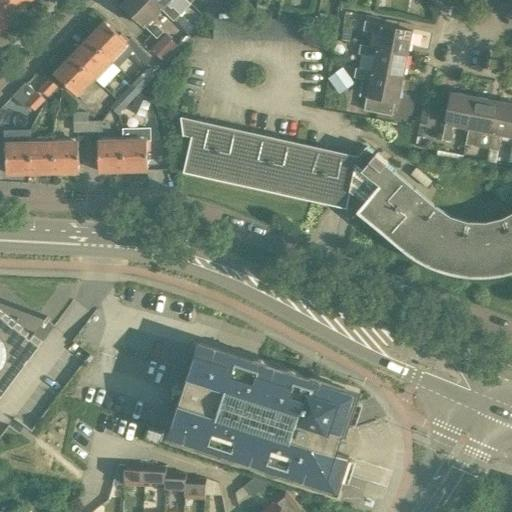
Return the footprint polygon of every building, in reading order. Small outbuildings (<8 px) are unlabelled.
[(1,0),(0,0),(0,32),(17,15),(1,0)] [(1,0),(17,15),(31,0),(1,0)] [(162,9),(153,0),(125,0),(122,4),(160,41),(166,34),(154,23),(152,24),(150,22),(162,10),(173,20),(174,20),(162,9)] [(153,0),(162,9),(174,20),(180,13),(171,5),(169,7),(166,5),(171,0),(187,0),(190,3),(191,2),(188,0),(153,0)] [(224,4),(219,0),(214,0),(203,12),(209,19),(224,4)] [(374,31),(381,32),(378,48),(410,54),(414,32),(365,22),(364,31),(374,33),(374,31)] [(132,51),(127,46),(128,44),(127,43),(129,41),(121,34),(120,36),(106,23),(90,40),(112,61),(118,67),(132,51)] [(153,53),(166,65),(181,50),(168,37),(153,53)] [(95,79),(112,61),(90,40),(73,57),(95,79)] [(376,56),(373,70),(373,71),(405,77),(410,54),(378,48),(361,44),(359,54),(369,56),(369,54),(376,56)] [(79,96),(95,79),(73,57),(56,74),(79,96)] [(365,78),(372,79),(368,96),(367,96),(364,110),(392,116),(395,102),(400,103),(405,77),(373,71),(373,70),(357,67),(354,78),(364,80),(365,78)] [(342,69),(329,79),(340,94),(353,84),(342,69)] [(131,85),(139,93),(147,84),(149,82),(141,74),(131,85)] [(59,87),(50,79),(40,89),(49,97),(59,87)] [(131,85),(121,95),(129,103),(139,93),(131,85)] [(36,111),(46,101),(37,92),(27,103),(36,111)] [(452,126),(455,127),(470,130),(476,98),(453,93),(446,125),(444,140),(452,141),(454,132),(452,131),(452,126)] [(121,95),(117,99),(111,106),(112,107),(119,114),(129,103),(121,95)] [(494,135),(500,103),(476,98),(470,130),(467,144),(476,146),(477,136),(475,136),(476,131),(494,135)] [(511,105),(500,103),(494,135),(490,149),(500,151),(502,141),(498,140),(499,136),(511,138),(511,105)] [(423,108),(420,122),(434,125),(437,111),(423,108)] [(88,120),(89,120),(89,111),(74,112),(74,121),(88,120)] [(74,131),(88,131),(88,120),(74,121),(74,131)] [(89,120),(88,120),(88,131),(103,131),(103,120),(89,120)] [(335,181),(340,160),(195,127),(185,172),(327,204),(332,180),(335,181)] [(150,151),(150,141),(148,141),(147,140),(147,128),(122,129),(122,140),(123,170),(149,170),(148,151),(150,151)] [(30,142),(30,132),(3,132),(3,153),(6,153),(7,173),(31,173),(30,142)] [(98,141),(99,171),(123,170),(122,140),(98,141)] [(30,142),(31,173),(55,172),(54,141),(30,142)] [(79,172),(78,141),(54,141),(55,172),(79,172)] [(511,220),(506,224),(487,229),(468,228),(449,222),(433,212),(418,199),(390,176),(394,170),(384,162),(385,161),(377,154),(376,155),(367,147),(358,157),(356,164),(350,190),(357,197),(365,203),(359,211),(404,248),(406,250),(411,254),(418,259),(425,262),(428,264),(434,266),(440,269),(448,271),(456,273),(460,274),(466,274),(473,275),(483,275),(489,275),(492,275),(499,273),(510,271),(511,270),(511,220)] [(332,180),(327,204),(338,206),(359,211),(365,203),(357,197),(350,190),(356,164),(348,162),(340,160),(335,181),(332,180)] [(0,397),(54,326),(3,288),(0,292),(0,397)] [(336,451),(355,393),(305,377),(279,368),(272,366),(197,342),(188,371),(168,432),(167,435),(337,491),(349,456),(336,451)] [(144,486),(145,464),(124,463),(123,485),(144,486)] [(145,464),(144,486),(156,486),(156,491),(165,491),(166,471),(166,465),(145,464)] [(166,471),(165,491),(165,492),(185,493),(186,476),(186,472),(166,471)] [(186,476),(185,493),(185,498),(205,499),(206,477),(186,476)] [(271,482),(255,477),(244,485),(252,496),(271,482)] [(280,507),(274,511),(297,511),(299,510),(285,492),(275,500),(280,507)]
